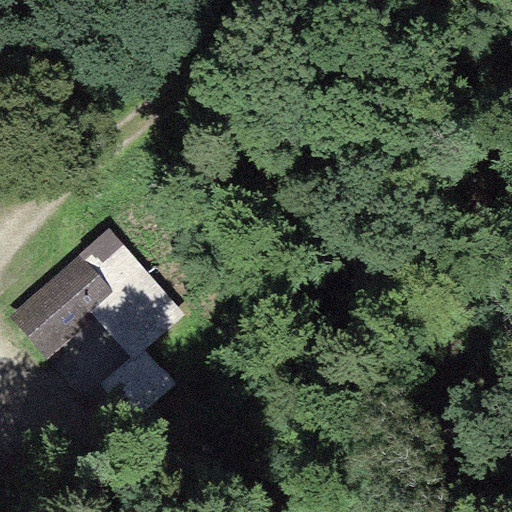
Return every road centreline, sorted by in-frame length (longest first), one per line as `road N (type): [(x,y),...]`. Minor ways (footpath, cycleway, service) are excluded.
road 1 (track): [(304,0),(0,277)]
road 2 (track): [(0,361),(229,511)]
